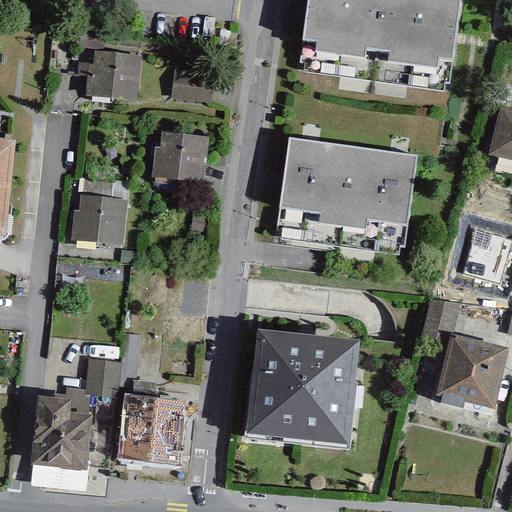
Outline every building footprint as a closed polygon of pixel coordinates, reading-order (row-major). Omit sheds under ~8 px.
[(464,3),(440,0),(311,0),(301,77),(451,98),(464,3)] [(139,63),(92,57),(87,105),(133,110),(139,63)] [(217,80),(174,76),(171,107),(213,111),(217,80)] [(511,115),(502,113),(489,162),(511,167),(511,115)] [(419,150),(289,133),(276,235),(405,252),(419,150)] [(209,143),(163,139),(161,156),(155,156),(152,189),(205,193),(209,143)] [(0,252),(4,253),(16,156),(0,154),(0,252)] [(120,249),(125,200),(82,196),(80,214),(74,214),(71,245),(120,249)] [(511,233),(464,221),(451,270),(511,286),(511,233)] [(458,309),(430,302),(421,338),(449,345),(451,334),(458,309)] [(257,333),(245,442),(348,453),(360,344),(257,333)] [(510,349),(451,334),(449,345),(436,394),(443,395),(441,402),(461,407),(462,401),(495,409),(510,349)] [(121,363),(89,359),(85,394),(117,397),(121,363)] [(182,396),(128,391),(122,454),(175,459),(182,396)] [(31,460),(87,465),(92,411),(74,409),(75,395),(38,392),(31,460)]
